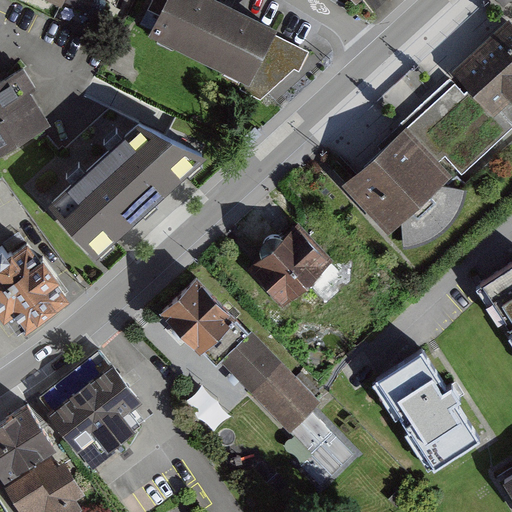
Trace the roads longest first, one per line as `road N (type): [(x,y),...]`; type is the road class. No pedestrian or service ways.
road 1 (tertiary): [(0,390),(100,314),(377,53)]
road 2 (unclassified): [(511,222),(386,345)]
